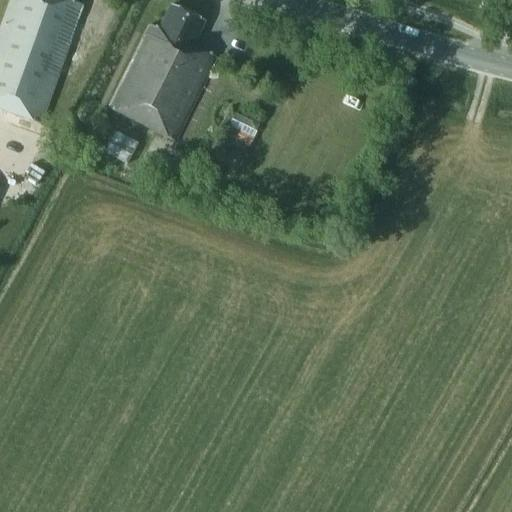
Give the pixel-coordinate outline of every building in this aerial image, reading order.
[(0,110),(40,125),(83,6),(76,4),(77,0),(9,0),(0,26),(0,110)] [(108,109),(174,142),(216,58),(192,46),(205,21),(170,5),(159,29),(150,25),(108,109)] [(253,140),(260,126),(235,114),(228,127),(253,140)] [(228,127),(224,134),(247,146),(249,147),(253,140),(228,127)] [(126,164),(137,143),(114,131),(103,153),(126,164)] [(247,146),(224,134),(221,140),(244,152),(247,146)]
